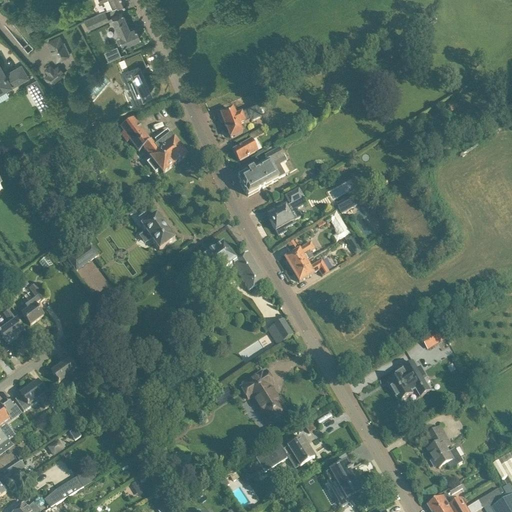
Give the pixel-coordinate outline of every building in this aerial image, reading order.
[(99,0),(100,1),(102,0),(108,0),(112,9),(129,1),(128,0),(99,0)] [(85,20),(88,28),(108,19),(105,11),(85,20)] [(118,34),(123,45),(140,37),(136,27),(129,30),(122,13),(112,17),(119,34),(118,34)] [(69,56),(60,35),(47,40),(56,62),(69,56)] [(120,73),(133,101),(150,93),(139,68),(145,65),(139,53),(125,59),(129,69),(120,73)] [(0,90),(10,85),(11,86),(27,77),(21,66),(5,75),(0,66),(0,90)] [(45,77),(51,84),(64,73),(58,66),(45,77)] [(37,79),(26,85),(43,115),(54,109),(37,79)] [(220,116),(230,139),(243,134),(239,126),(251,121),(252,123),(262,118),(257,109),(236,118),(232,110),(220,116)] [(152,160),(147,164),(155,174),(160,170),(163,174),(186,157),(171,135),(168,131),(156,140),(157,141),(153,145),(133,119),(120,128),(124,133),(121,135),(127,143),(130,141),(139,152),(143,149),(152,160)] [(248,136),(251,141),(251,142),(264,135),(261,130),(248,136)] [(283,133),(278,136),(281,142),(286,139),(283,133)] [(257,152),(251,142),(251,141),(233,151),(239,162),(257,152)] [(269,164),(259,170),(258,167),(252,170),(253,171),(248,174),(247,172),(238,176),(240,180),(239,181),(241,185),(245,193),(246,193),(248,197),(257,192),(278,180),(285,176),(279,166),(286,162),(279,150),(265,158),(269,164)] [(290,205),(286,208),(286,207),(267,217),(275,232),(278,237),(286,233),(284,227),(303,217),(299,209),(306,205),(298,191),(286,197),(290,205)] [(142,225),(141,226),(146,232),(143,234),(149,242),(151,240),(159,251),(175,240),(157,215),(150,220),(146,214),(138,219),(142,225)] [(336,214),(330,217),(333,222),(332,223),(335,227),(342,223),(336,214)] [(345,229),(332,237),(336,244),(349,235),(345,229)] [(350,235),(344,239),(348,245),(355,241),(350,235)] [(311,244),(285,259),(292,272),(306,263),(313,259),(310,253),(314,250),(311,244)] [(198,265),(188,272),(194,280),(193,285),(196,288),(201,289),(211,281),(214,284),(225,276),(224,275),(234,267),(249,292),(265,283),(247,254),(236,262),(223,245),(198,264),(198,265)] [(69,261),(77,271),(98,256),(90,246),(69,261)] [(306,263),(292,272),(299,284),(321,270),(324,276),(328,273),(325,268),(322,262),(310,269),(306,263)] [(16,280),(15,281),(23,289),(29,284),(22,274),(15,279),(16,280)] [(28,311),(22,315),(30,327),(43,317),(36,306),(46,299),(43,296),(46,293),(39,283),(30,290),(37,299),(26,308),(28,311)] [(0,332),(0,334),(7,344),(24,331),(16,321),(8,311),(3,314),(11,325),(0,332)] [(268,330),(278,345),(293,336),(283,321),(273,327),(268,330)] [(440,328),(421,339),(428,351),(447,340),(440,328)] [(52,373),(59,384),(68,377),(76,388),(78,386),(87,380),(79,368),(76,371),(69,361),(52,373)] [(398,380),(390,385),(400,403),(405,400),(409,398),(412,396),(413,395),(411,393),(416,390),(421,398),(422,398),(431,393),(425,383),(428,380),(421,368),(418,371),(415,365),(405,371),(409,378),(404,381),(402,377),(398,380)] [(243,387),(250,398),(256,394),(266,411),(264,412),(271,424),(287,415),(270,386),(273,384),(266,373),(262,375),(262,374),(246,383),(247,384),(243,387)] [(87,380),(78,386),(82,390),(90,384),(87,380)] [(15,401),(21,409),(26,405),(27,407),(42,396),(46,400),(41,404),(45,410),(50,406),(52,409),(59,404),(50,391),(45,394),(38,383),(21,395),(22,397),(16,401),(15,401)] [(0,407),(0,429),(3,433),(8,440),(15,436),(7,425),(11,422),(0,407)] [(13,409),(7,413),(13,421),(19,417),(13,409)] [(3,433),(0,429),(0,439),(2,442),(0,443),(0,446),(8,440),(3,433)] [(77,429),(70,434),(76,441),(82,437),(77,429)] [(441,429),(428,437),(434,448),(429,451),(440,469),(446,466),(449,471),(462,463),(454,449),(448,453),(446,449),(451,446),(441,429)] [(121,431),(109,439),(115,447),(126,439),(121,431)] [(256,460),(265,474),(288,459),(293,456),(300,468),(315,458),(302,439),(283,451),(279,445),(256,460)] [(50,455),(63,450),(60,441),(47,445),(50,455)] [(511,452),(492,464),(502,481),(507,478),(508,477),(511,483),(511,452)] [(349,461),(325,475),(330,483),(334,480),(346,502),(361,493),(355,485),(358,483),(351,472),(353,471),(352,469),(353,468),(349,461)] [(0,498),(11,490),(8,485),(14,480),(18,477),(17,475),(25,469),(20,462),(11,469),(7,472),(10,475),(3,480),(4,480),(0,482),(0,498)] [(94,467),(89,471),(93,477),(98,473),(94,467)] [(79,479),(47,503),(51,509),(85,487),(79,479)] [(138,481),(131,485),(134,490),(140,486),(138,481)] [(459,483),(448,490),(452,496),(463,490),(459,483)] [(503,498),(490,505),(493,511),(511,511),(511,488),(510,485),(503,489),(507,496),(503,498)] [(498,490),(479,502),(483,509),(484,508),(489,505),(490,505),(503,498),(501,495),(499,490),(498,490)] [(444,497),(428,506),(431,511),(438,511),(449,506),(444,497)] [(449,506),(438,511),(469,511),(467,509),(461,499),(449,506)]
